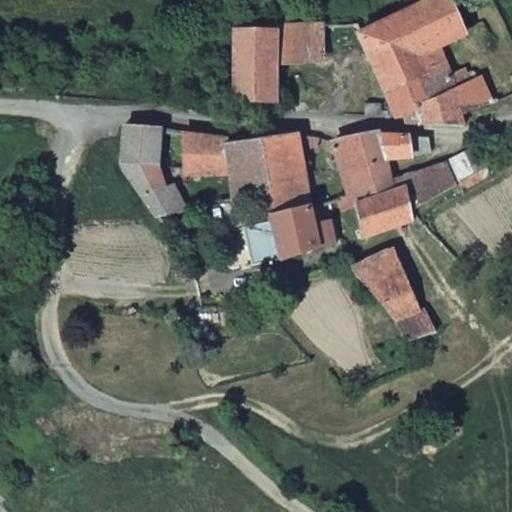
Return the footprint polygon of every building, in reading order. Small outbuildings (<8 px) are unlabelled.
[(461,110),(494,99),(481,74),(457,85),(439,49),(465,35),(448,0),(424,0),(356,33),(395,115),(396,120),(447,124),(464,124),(461,110)] [(323,61),(323,23),(276,23),(276,27),(277,61),(323,61)] [(230,28),(233,100),(277,99),(277,61),(276,27),(230,28)] [(363,114),(382,115),(382,101),(364,101),(363,114)] [(122,161),(157,216),(192,208),(177,182),(168,185),(158,166),(161,129),(126,126),(122,161)] [(230,174),(235,199),(267,189),(262,139),(231,143),(229,138),(182,132),(184,173),(230,174)] [(262,139),(267,189),(271,218),(312,206),(300,136),(298,135),(262,139)] [(429,150),(426,139),(376,136),(331,144),(348,195),(351,194),(355,202),(403,184),(410,209),(459,183),(459,181),(488,166),(477,146),(443,163),(395,178),(387,161),(416,156),(416,154),(429,150)] [(364,235),(415,220),(410,209),(403,184),(355,202),(357,207),(364,235)] [(348,195),(341,197),(345,210),(357,207),(355,202),(351,194),(348,195)] [(192,208),(197,216),(199,220),(225,213),(223,203),(192,208)] [(271,218),(283,256),(321,245),(315,226),(312,206),(271,218)] [(340,239),(335,220),(315,226),(321,245),(340,239)] [(423,310),(395,246),(353,266),(398,321),(408,342),(437,329),(428,309),(423,310)]
